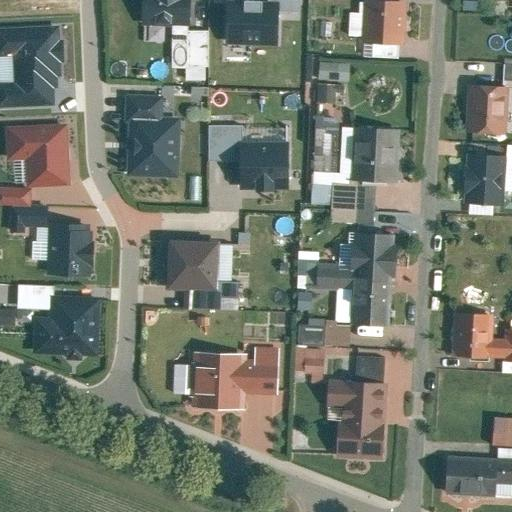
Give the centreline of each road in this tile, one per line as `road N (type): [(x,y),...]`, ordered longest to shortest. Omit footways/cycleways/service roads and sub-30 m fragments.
road 1 (residential): [(409,511),(439,0)]
road 2 (residential): [(128,225),(92,166),(88,0)]
road 3 (residential): [(120,407),(315,498)]
road 4 (residential): [(120,407),(128,225)]
road 5 (residential): [(0,361),(120,407)]
